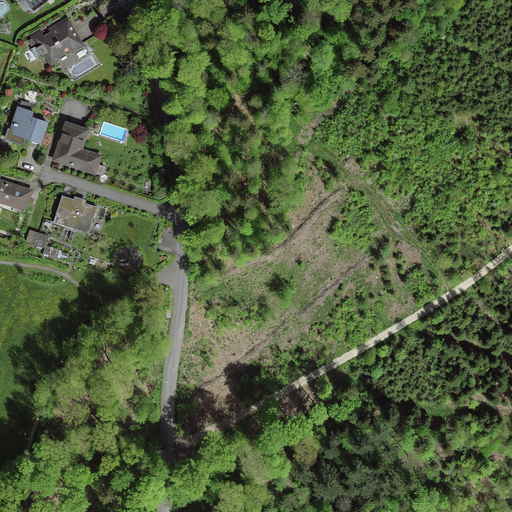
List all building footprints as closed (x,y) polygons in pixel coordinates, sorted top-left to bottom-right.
[(25,0),(34,12),(50,0),(25,0)] [(58,64),(54,59),(79,44),(66,22),(41,37),(38,32),(29,38),(36,48),(33,50),(39,58),(41,56),(50,69),(58,64)] [(31,117),(33,112),(18,107),(10,131),(8,130),(5,138),(22,144),(24,139),(33,142),(38,143),(45,122),(31,117)] [(96,161),(77,155),(85,130),(65,124),(53,159),(93,172),(96,161)] [(0,201),(24,210),(30,191),(2,182),(2,183),(0,182),(0,201)] [(52,222),(87,233),(96,207),(61,195),(52,222)] [(27,234),(24,242),(34,245),(37,238),(27,234)] [(43,248),(41,255),(53,259),(56,249),(44,245),(46,241),(37,238),(34,245),(43,248)]
